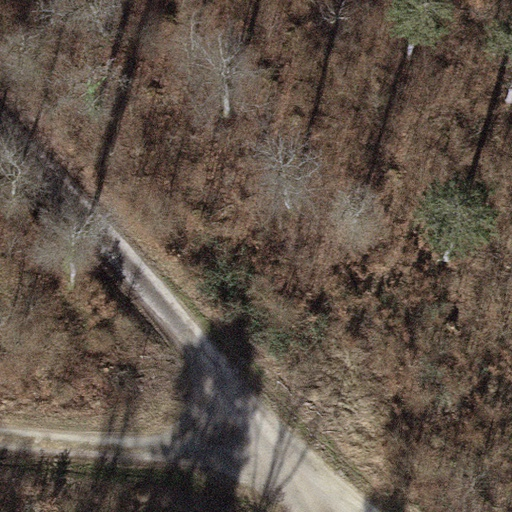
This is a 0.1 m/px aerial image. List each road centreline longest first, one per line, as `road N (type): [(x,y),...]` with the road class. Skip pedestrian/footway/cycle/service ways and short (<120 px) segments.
road 1 (track): [(0,132),(288,468),(347,511)]
road 2 (track): [(0,438),(288,468)]
